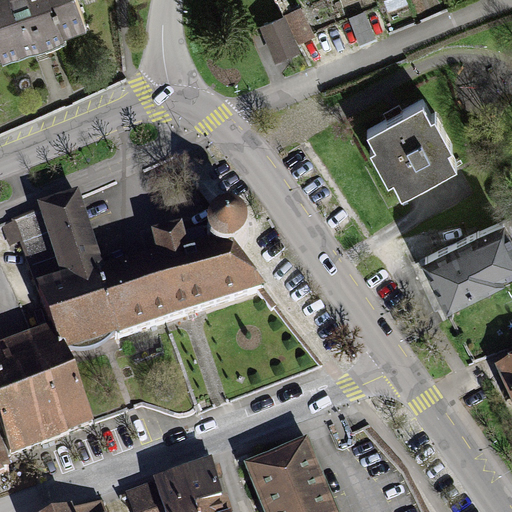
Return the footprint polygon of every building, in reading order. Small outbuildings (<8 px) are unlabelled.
[(0,0),(0,61),(90,28),(79,0),(0,0)] [(266,31),(278,58),(311,44),(299,17),(266,31)] [(369,133),(403,193),(457,162),(423,103),(369,133)] [(60,292),(117,277),(97,203),(40,218),(60,292)] [(219,252),(225,255),(245,250),(249,244),(250,236),(248,229),(244,223),(237,220),(230,219),(223,220),(217,225),(213,231),(212,239),(214,246),(219,252)] [(432,262),(455,308),(511,279),(511,227),(510,223),(432,262)] [(288,295),(245,250),(225,255),(210,259),(203,232),(156,245),(161,265),(117,277),(60,292),(38,298),(59,339),(67,355),(91,348),(99,354),(110,356),(120,352),(126,341),(288,295)] [(59,339),(30,351),(65,449),(106,434),(67,355),(59,339)] [(25,461),(65,449),(30,351),(0,360),(0,386),(17,442),(25,461)] [(0,485),(30,474),(25,461),(17,442),(11,445),(0,418),(0,485)] [(247,472),(264,511),(339,511),(311,445),(247,472)] [(220,468),(193,477),(206,511),(218,511),(235,508),(220,468)] [(158,490),(166,511),(206,511),(193,477),(158,490)] [(166,511),(158,490),(128,501),(132,511),(166,511)]
